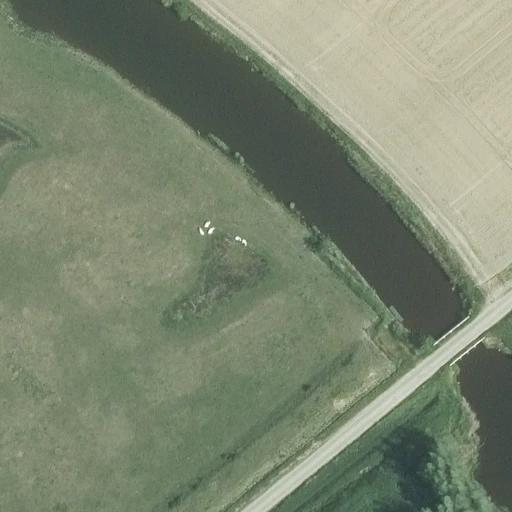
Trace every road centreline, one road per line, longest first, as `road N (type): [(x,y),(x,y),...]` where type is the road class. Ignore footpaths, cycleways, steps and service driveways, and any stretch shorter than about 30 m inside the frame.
road 1 (unclassified): [(254,511),(511,299)]
road 2 (track): [(424,373),(294,247)]
